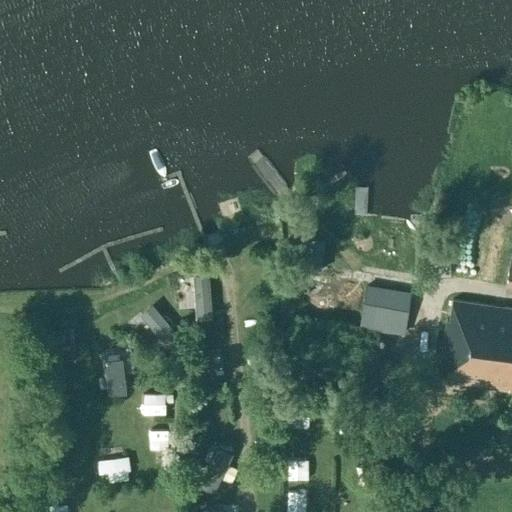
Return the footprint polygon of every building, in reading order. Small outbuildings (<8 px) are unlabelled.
[(300,228),(299,262),(322,262),(323,228),(300,228)] [(194,267),(195,313),(212,313),(210,267),(194,267)] [(367,284),(361,326),(405,332),(410,294),(392,292),(393,288),(367,284)] [(141,307),(166,334),(176,325),(152,297),(141,307)] [(507,386),(511,386),(511,308),(451,299),(448,319),(446,319),(437,379),(507,389),(507,386)] [(378,378),(392,380),(396,357),(381,354),(381,355),(373,354),(377,329),(298,316),(291,356),(371,369),(373,369),(372,377),(378,377),(378,378)] [(73,356),(69,335),(61,336),(59,323),(51,325),(56,359),(73,356)] [(98,374),(108,376),(112,354),(103,352),(98,374)] [(296,439),(296,421),(286,421),(287,439),(296,439)] [(167,440),(167,425),(150,424),(149,440),(167,440)] [(197,449),(214,492),(226,488),(210,444),(197,449)] [(111,453),(112,464),(129,463),(128,452),(111,453)] [(99,477),(112,477),(111,454),(98,454),(99,477)] [(75,481),(76,458),(59,457),(58,480),(75,481)] [(115,485),(114,500),(136,502),(138,488),(115,485)] [(50,502),(52,511),(69,511),(66,498),(50,502)] [(286,511),(296,511),(297,498),(287,498),(286,511)]
